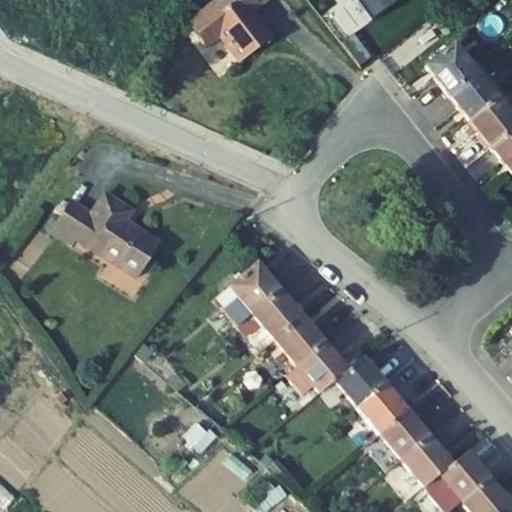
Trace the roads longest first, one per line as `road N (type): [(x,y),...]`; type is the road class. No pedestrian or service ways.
road 1 (residential): [(296,193),(373,92),(509,272)]
road 2 (residential): [(0,43),(13,58),(296,193)]
road 3 (residential): [(435,331),(281,211),(296,193)]
